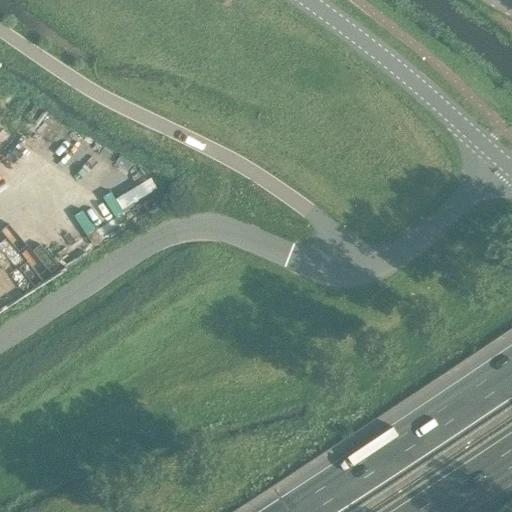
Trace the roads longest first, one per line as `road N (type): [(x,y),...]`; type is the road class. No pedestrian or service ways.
road 1 (unclassified): [(375,264),(253,172),(110,100),(0,29)]
road 2 (unclassified): [(375,264),(327,268),(238,233),(187,228),(152,241),(0,339)]
road 3 (tertiary): [(499,160),(305,0)]
road 4 (motorway): [(511,375),(302,511)]
road 5 (unclassified): [(499,160),(419,238),(375,264)]
